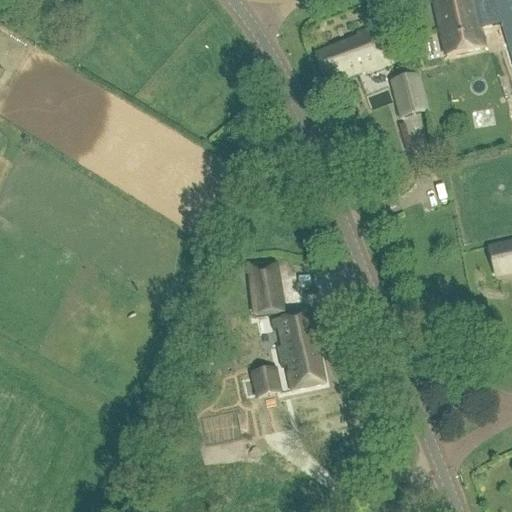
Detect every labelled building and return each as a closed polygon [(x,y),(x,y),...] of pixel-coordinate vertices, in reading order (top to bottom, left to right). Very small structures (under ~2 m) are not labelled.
[(511,0),(494,0),(495,3),(475,7),(473,0),(460,0),(436,5),(447,58),(484,50),(479,25),(500,20),(511,58),(511,0)] [(390,66),(376,30),(358,36),(360,41),(316,57),(328,87),(366,72),(367,75),(390,66)] [(428,115),(419,78),(392,85),(401,122),(428,115)] [(511,246),(490,252),(493,264),(496,277),(509,274),(511,273),(511,246)] [(285,315),(277,264),(230,272),(238,322),(285,315)] [(316,314),(273,323),(282,367),(286,367),(291,392),(326,385),(320,355),(324,354),(316,314)] [(280,395),(276,377),(275,370),(252,375),(258,400),(280,395)] [(239,511),(285,511),(306,476),(272,456),(239,511)]
